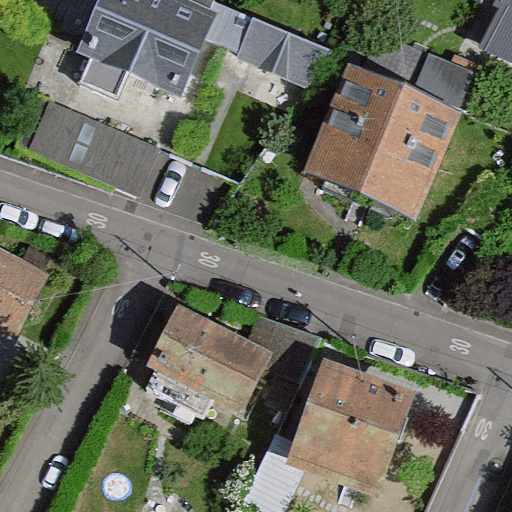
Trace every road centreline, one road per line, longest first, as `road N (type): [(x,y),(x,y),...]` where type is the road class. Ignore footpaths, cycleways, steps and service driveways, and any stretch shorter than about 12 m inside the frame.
road 1 (residential): [(511,375),(154,245)]
road 2 (residential): [(154,245),(18,511)]
road 3 (residential): [(154,245),(0,190)]
road 4 (residential): [(511,397),(460,511)]
